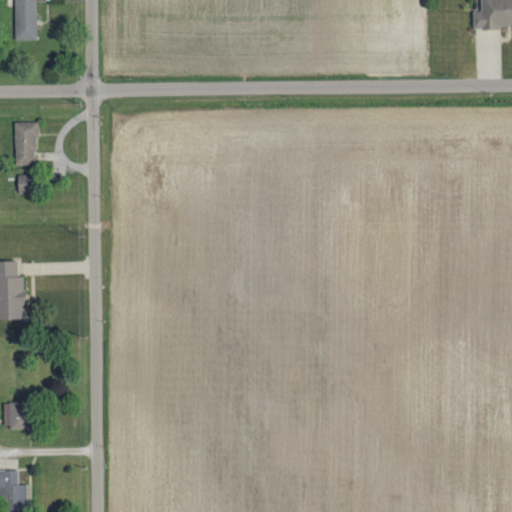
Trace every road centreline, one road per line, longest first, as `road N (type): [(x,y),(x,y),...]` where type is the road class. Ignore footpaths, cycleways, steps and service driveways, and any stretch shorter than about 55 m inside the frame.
road 1 (tertiary): [(98,511),(90,0)]
road 2 (residential): [(511,84),(0,91)]
